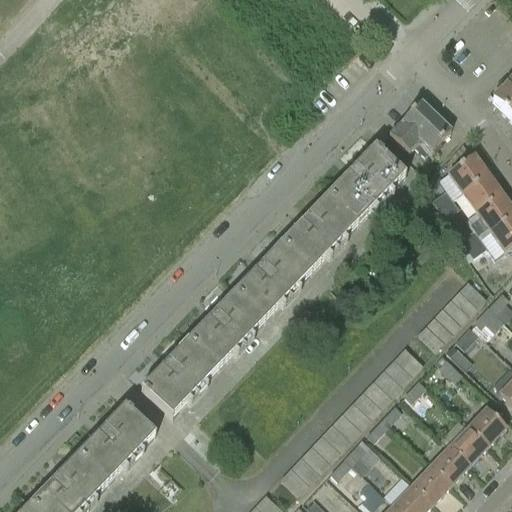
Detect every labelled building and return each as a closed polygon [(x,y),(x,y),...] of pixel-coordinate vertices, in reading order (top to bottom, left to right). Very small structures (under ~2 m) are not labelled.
[(500,95),(492,103),(511,122),(511,82),(506,88),(504,86),(498,93),(500,95)] [(420,106),(388,140),(402,153),(409,159),(422,144),(432,154),(450,135),(420,106)] [(375,150),(328,198),(358,227),(405,179),(375,150)] [(462,198),(488,180),(473,160),(447,178),(455,189),(445,196),(452,206),(462,198)] [(488,180),(462,198),(476,218),(502,199),(488,180)] [(445,196),(431,206),(438,215),(452,206),(445,196)] [(281,247),(311,276),(358,227),(328,198),(281,247)] [(511,213),(502,199),(476,218),(490,237),(511,221),(511,213)] [(458,215),(452,206),(438,215),(445,224),(458,215)] [(511,221),(490,237),(504,257),(511,251),(511,221)] [(461,258),(480,244),(474,236),(459,245),(460,246),(455,249),(461,258)] [(480,244),(461,258),(467,267),(486,254),(480,244)] [(235,296),(265,324),(311,276),(281,247),(235,296)] [(467,288),(458,297),(477,314),(485,305),(467,288)] [(218,373),(265,324),(235,296),(188,344),(218,373)] [(450,306),(469,323),(477,314),(458,297),(450,306)] [(501,298),(487,313),(495,320),(509,306),(501,298)] [(450,306),(442,314),(460,332),(469,323),(450,306)] [(503,328),(495,320),(487,313),(473,328),(481,335),(485,330),(494,338),(503,328)] [(442,314),(433,323),(452,341),(460,332),(442,314)] [(433,323),(425,332),(444,350),(452,341),(433,323)] [(425,332),(417,341),(435,358),(444,350),(425,332)] [(457,345),(462,352),(478,340),(472,333),(457,345)] [(218,373),(188,344),(141,393),(171,422),(218,373)] [(452,352),(446,358),(450,362),(449,362),(465,377),(473,370),(457,354),(456,355),(452,352)] [(394,365),(412,382),(423,371),(404,354),(394,365)] [(394,365),(383,376),(402,394),(412,382),(394,365)] [(445,366),(438,374),(454,388),(461,381),(445,366)] [(383,376),(373,387),(391,405),(402,394),(383,376)] [(417,386),(403,402),(411,409),(425,394),(417,386)] [(511,386),(501,398),(511,408),(511,386)] [(373,387),(362,398),(381,415),(391,405),(373,387)] [(362,398),(352,409),(370,426),(381,415),(362,398)] [(370,426),(352,409),(342,420),(360,437),(370,426)] [(78,458),(109,487),(154,439),(124,410),(78,458)] [(394,411),(381,424),(389,432),(402,419),(394,411)] [(488,413),(469,433),(488,452),(507,432),(488,413)] [(360,437),(342,420),(331,431),(350,448),(360,437)] [(389,432),(381,424),(365,441),(373,448),(389,432)] [(331,431),(321,442),(339,459),(350,448),(331,431)] [(469,433),(450,453),(470,471),(488,452),(469,433)] [(321,442),(310,453),(329,470),(339,459),(321,442)] [(344,464),(352,471),(365,457),(357,450),(344,464)] [(310,453),(300,463),(318,481),(329,470),(310,453)] [(470,471),(450,453),(431,472),(451,491),(470,471)] [(31,507),(37,511),(84,511),(109,487),(78,458),(31,507)] [(300,463),(290,474),(308,492),(318,481),(300,463)] [(352,471),(344,464),(329,479),(337,487),(352,471)] [(431,472),(412,492),(432,511),(451,491),(431,472)] [(279,485),(298,503),(308,492),(290,474),(279,485)] [(430,511),(432,511),(412,492),(394,511),(430,511)] [(276,511),(265,500),(254,511),(255,511),(276,511)]
